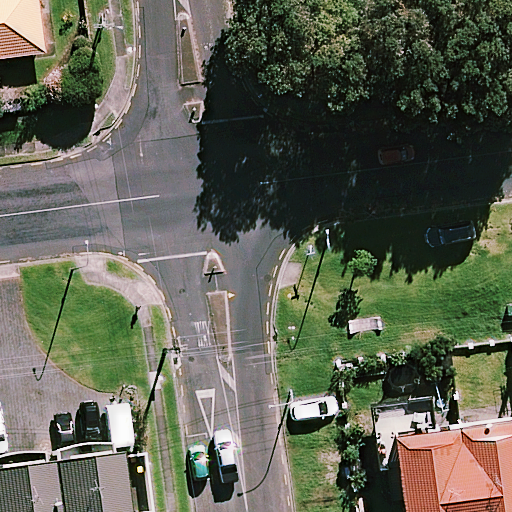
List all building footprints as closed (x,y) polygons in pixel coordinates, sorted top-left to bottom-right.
[(0,0),(0,64),(52,58),(44,0),(0,0)] [(511,511),(511,423),(461,431),(472,511),(511,511)] [(472,511),(461,431),(397,439),(406,511),(472,511)] [(125,511),(120,469),(50,479),(54,511),(125,511)] [(0,511),(54,511),(50,479),(0,485),(0,511)]
